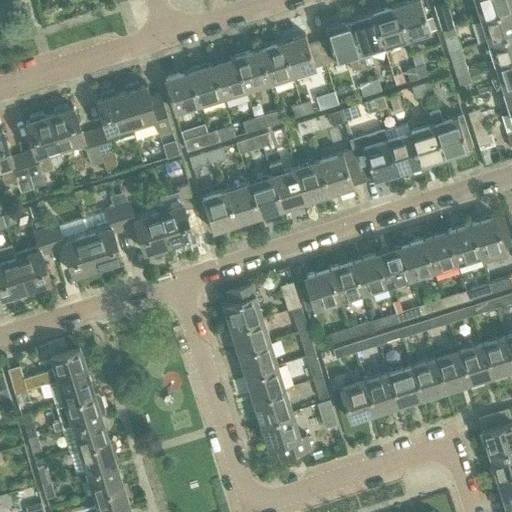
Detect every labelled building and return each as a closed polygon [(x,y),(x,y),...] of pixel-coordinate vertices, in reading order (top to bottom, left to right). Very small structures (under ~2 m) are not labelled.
[(420,0),(400,0),(395,2),(406,36),(430,28),(420,0)] [(474,0),(479,14),(511,3),(511,1),(511,0),(474,0)] [(442,29),(453,26),(445,1),(434,5),(442,29)] [(383,43),(406,36),(395,2),(372,9),(383,43)] [(486,37),(511,29),(511,3),(479,14),(486,37)] [(359,51),(383,43),(372,9),(348,16),(359,51)] [(365,67),(359,51),(348,16),(324,24),(327,35),(317,38),(324,60),(335,57),(335,58),(347,54),(352,71),(365,67)] [(445,38),(456,35),(453,26),(442,29),(445,38)] [(494,61),(511,54),(511,29),(486,37),(494,61)] [(324,60),(317,38),(307,41),(304,31),(280,38),(291,72),(315,65),(314,64),(324,60)] [(288,73),(291,72),(280,38),(257,46),(268,80),(272,78),(275,88),(291,83),(288,73)] [(245,87),(268,80),(257,46),(234,53),(245,87)] [(221,94),(245,87),(234,53),(211,60),(221,94)] [(501,84),(511,80),(511,54),(494,61),(501,84)] [(198,101),(221,94),(211,60),(199,64),(196,63),(189,66),(188,68),(187,68),(198,101)] [(455,73),(467,69),(465,61),(453,65),(455,73)] [(424,63),(415,66),(419,77),(428,74),(424,63)] [(415,66),(406,69),(409,80),(419,77),(415,66)] [(174,109),(198,101),(187,68),(163,75),(174,109)] [(459,84),(471,81),(467,69),(455,73),(459,84)] [(372,92),(381,89),(378,77),(369,80),(372,92)] [(125,87),(120,89),(132,127),(155,119),(160,135),(172,131),(171,129),(164,106),(153,109),(144,81),(138,83),(137,79),(124,83),(125,87)] [(363,95),(372,92),(369,80),(359,83),(363,95)] [(430,80),(421,83),(424,94),(433,91),(430,80)] [(508,107),(511,105),(511,80),(501,84),(508,107)] [(415,97),(424,94),(421,83),(411,86),(415,97)] [(132,127),(120,89),(112,91),(111,88),(100,91),(101,94),(95,96),(105,126),(94,129),(101,153),(114,149),(109,134),(132,127)] [(378,109),(387,106),(383,94),(374,97),(378,109)] [(368,112),(378,109),(374,97),(364,100),(368,112)] [(304,114),(313,111),(310,99),(301,102),(304,114)] [(101,153),(94,129),(82,133),(73,103),(69,105),(66,101),(53,105),(52,110),(49,111),(61,149),(83,142),(91,165),(104,161),(102,155),(101,153)] [(295,117),(304,114),(301,102),(291,105),(295,117)] [(340,108),(315,116),(318,125),(343,117),(340,108)] [(470,119),(481,116),(479,108),(467,112),(470,119)] [(61,149),(49,111),(45,112),(42,109),(30,112),(28,117),(24,119),(33,148),(22,152),(32,186),(45,182),(42,171),(54,167),(49,152),(61,149)] [(258,128),(282,122),(277,109),(254,116),(258,128)] [(437,109),(429,112),(432,121),(433,121),(444,155),(467,148),(456,113),(440,118),(437,109)] [(248,131),(258,128),(254,116),(253,116),(253,117),(244,119),(248,131)] [(310,131),(319,128),(315,116),(306,119),(310,131)] [(491,133),(487,135),(481,116),(470,119),(473,129),(479,148),(494,143),(491,133)] [(300,134),(310,131),(306,119),(296,122),(300,134)] [(394,126),(384,129),(386,135),(397,170),(401,169),(404,173),(412,170),(412,165),(420,162),(409,128),(407,121),(393,125),(394,126)] [(420,162),(444,155),(433,121),(432,121),(409,128),(420,162)] [(32,186),(22,152),(10,155),(1,126),(0,126),(0,168),(5,183),(17,179),(20,189),(32,186)] [(384,127),(349,138),(352,147),(362,144),(369,166),(373,177),(385,174),(388,178),(396,175),(397,170),(386,135),(384,129),(384,127)] [(211,143),(220,140),(216,128),(207,131),(211,143)] [(187,150),(211,143),(207,131),(183,139),(187,150)] [(268,131),(259,134),(263,145),(272,143),(268,131)] [(259,134),(250,137),(254,148),(258,147),(263,145),(259,134)] [(162,143),(167,157),(179,153),(174,139),(162,143)] [(359,170),(369,166),(362,144),(352,147),(359,170)] [(216,160),(226,157),(222,145),(213,148),(216,160)] [(349,173),(359,170),(352,147),(342,150),(349,173)] [(192,168),(216,160),(213,148),(188,156),(192,168)] [(349,173),(342,150),(341,150),(318,157),(329,192),(352,184),(349,173)] [(114,152),(102,155),(104,161),(105,165),(117,161),(114,152)] [(306,199),(329,192),(318,157),(295,164),(306,199)] [(280,160),(269,163),(271,172),(282,207),(283,206),(306,199),(295,164),(283,168),(280,160)] [(281,212),(282,207),(271,172),(248,179),(259,214),(270,210),(274,214),(281,212)] [(236,221),(259,214),(248,179),(225,186),(236,221)] [(177,190),(155,197),(157,205),(156,205),(167,242),(172,240),(174,248),(190,243),(188,236),(192,234),(184,209),(196,205),(188,182),(176,186),(176,188),(177,190)] [(212,228),(236,221),(225,186),(201,194),(212,228)] [(129,200),(117,204),(124,227),(136,223),(143,249),(149,247),(151,255),(166,250),(164,243),(167,242),(156,205),(133,213),(133,211),(129,200)] [(113,231),(124,227),(117,204),(113,205),(104,208),(105,210),(82,217),(96,264),(121,256),(113,231)] [(511,243),(503,216),(495,218),(494,213),(470,220),(480,253),(479,253),(482,263),(508,255),(505,247),(511,245),(511,243)] [(72,271),(96,264),(82,217),(59,225),(58,223),(46,227),(53,250),(64,247),(72,271)] [(457,260),(479,253),(480,253),(470,220),(446,228),(457,260)] [(41,254),(53,250),(46,227),(33,231),(36,241),(13,249),(24,286),(49,279),(41,254)] [(433,268),(457,260),(446,228),(423,235),(433,268)] [(410,275),(433,268),(423,235),(400,242),(410,275)] [(386,283),(410,275),(400,242),(376,250),(386,283)] [(0,293),(0,294),(24,286),(13,249),(11,244),(0,246),(0,293)] [(363,290),(386,283),(376,250),(353,257),(363,290)] [(339,297),(363,290),(353,257),(329,265),(339,297)] [(314,305),(339,297),(329,265),(304,272),(314,305)] [(492,292),(511,286),(509,276),(489,282),(492,292)] [(288,307),(299,303),(291,278),(280,282),(288,307)] [(262,315),(254,290),(251,279),(226,287),(229,298),(221,300),(229,325),(262,315)] [(469,299),(492,292),(489,282),(466,290),(469,299)] [(445,307),(469,299),(466,290),(442,297),(445,307)] [(496,307),(511,301),(511,291),(493,297),(496,307)] [(422,314),(445,307),(442,297),(419,304),(422,314)] [(472,314),(496,307),(493,297),(469,305),(472,314)] [(399,321),(422,314),(419,304),(396,312),(399,321)] [(449,322),(472,314),(469,305),(446,312),(449,322)] [(297,329),(307,326),(301,309),(292,312),(297,329)] [(375,329),(399,321),(396,312),(372,319),(375,329)] [(426,329),(449,322),(446,312),(423,320),(426,329)] [(236,348),(269,338),(262,315),(229,325),(236,348)] [(351,336),(375,329),(372,319),(348,326),(351,336)] [(402,337),(426,329),(423,320),(399,327),(402,337)] [(305,353),(314,350),(307,326),(297,329),(305,353)] [(332,342),(351,336),(348,326),(328,333),(332,342)] [(379,344),(402,337),(399,327),(376,334),(379,344)] [(491,373),(511,366),(511,357),(504,332),(480,340),(491,373)] [(355,351),(379,344),(376,334),(352,342),(355,351)] [(243,372),(277,362),(269,338),(236,348),(243,372)] [(467,380),(491,373),(480,340),(457,347),(467,380)] [(336,358),(355,351),(352,342),(332,348),(336,358)] [(57,379),(87,370),(80,347),(50,356),(54,367),(23,376),(20,364),(7,368),(15,392),(27,388),(48,381),(57,378),(57,379)] [(444,388),(467,380),(457,347),(434,355),(444,388)] [(312,376),(321,373),(314,350),(305,353),(312,376)] [(420,395),(444,388),(434,355),(410,362),(420,395)] [(250,395),(284,385),(277,362),(243,372),(250,395)] [(397,402),(420,395),(410,362),(387,369),(397,402)] [(0,394),(9,392),(2,369),(0,369),(0,394)] [(373,410),(397,402),(387,369),(363,377),(373,410)] [(57,378),(48,381),(55,404),(64,401),(94,392),(87,370),(57,379),(57,378)] [(319,398),(328,395),(321,373),(312,376),(319,398)] [(349,417),(373,410),(363,377),(339,384),(349,417)] [(258,418),(291,408),(284,385),(250,395),(258,418)] [(27,388),(15,392),(18,403),(30,399),(27,388)] [(71,424),(101,415),(104,414),(105,409),(101,395),(97,391),(94,392),(64,401),(55,404),(59,419),(52,421),(54,430),(71,425),(71,424)] [(324,427),(337,423),(329,399),(316,403),(324,427)] [(291,408),(258,418),(266,444),(274,441),(278,455),(309,445),(304,431),(299,433),(291,408)] [(511,445),(511,421),(511,419),(510,420),(506,408),(478,416),(482,428),(480,429),(488,453),(511,445)] [(28,438),(37,435),(30,412),(22,414),(28,438)] [(101,415),(71,424),(71,425),(78,447),(108,438),(101,415)] [(33,452),(41,449),(37,435),(28,438),(33,452)] [(108,438),(78,447),(86,471),(115,461),(115,459),(117,458),(119,454),(118,448),(113,446),(111,447),(108,438)] [(511,470),(511,445),(488,453),(495,476),(511,470)] [(92,493),(122,484),(115,461),(86,471),(92,493)] [(42,484),(51,481),(46,466),(38,469),(42,484)] [(511,470),(495,476),(503,500),(511,496),(511,470)] [(46,498),(55,495),(51,481),(42,484),(46,498)] [(98,511),(112,511),(130,507),(122,484),(92,493),(98,511)] [(511,511),(511,496),(503,500),(506,511),(511,511)] [(44,511),(42,502),(25,507),(26,511),(44,511)]
